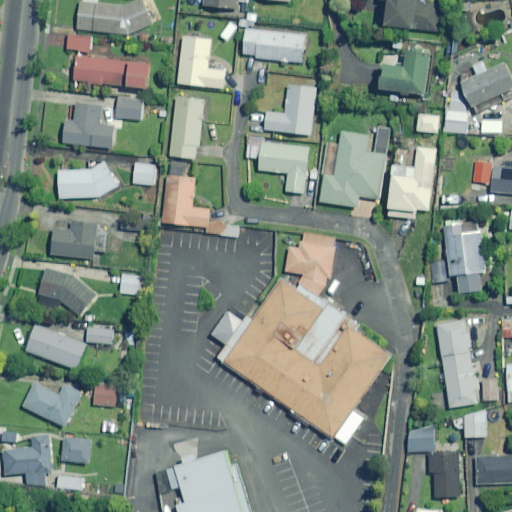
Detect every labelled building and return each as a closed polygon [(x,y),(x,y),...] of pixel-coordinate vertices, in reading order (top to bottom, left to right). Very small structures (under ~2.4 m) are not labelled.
[(147,10),(143,0),(142,0),(124,6),(80,2),(77,29),(130,35),(153,25),(150,20),(147,10)] [(204,0),(204,6),(238,10),(239,2),(247,3),(247,0),(204,0)] [(416,29),(419,4),(411,3),(410,0),(381,0),(388,1),(386,27),(416,29)] [(419,4),(416,29),(439,32),(442,6),(419,4)] [(304,36),(246,30),(243,55),(257,56),(257,59),(302,63),(304,36)] [(93,37),(70,34),(68,49),(91,52),(93,37)] [(211,40),(183,37),(179,84),(224,88),(226,71),(209,69),(211,40)] [(394,38),(392,50),(404,51),(405,39),(394,38)] [(383,68),(380,89),(425,95),(431,56),(407,52),(405,68),(384,65),(383,68)] [(151,65),(77,57),(74,81),(148,89),(151,65)] [(511,99),(511,76),(506,64),(462,83),(477,115),(511,99)] [(283,132),(310,136),(316,89),(289,86),(285,115),(266,113),(265,130),(283,132)] [(204,101),(177,98),(171,156),(196,159),(197,146),(200,146),(204,101)] [(142,102),(118,100),(117,119),(141,120),(142,102)] [(103,107),(75,104),(73,121),(65,121),(63,144),(114,148),(116,127),(102,126),(103,107)] [(469,113),(448,111),(446,132),(467,134),(469,113)] [(439,118),(420,117),(419,132),(439,133),(439,118)] [(320,175),(324,175),(323,183),(322,192),(320,202),(356,208),(358,197),(379,200),(384,161),(393,162),(395,153),(366,149),(368,136),(341,132),(339,145),(324,143),(320,175)] [(309,148),(262,143),(259,171),(289,174),(287,192),(304,194),(309,148)] [(437,150),(419,148),(416,179),(391,176),(386,216),(417,219),(418,210),(430,211),(437,150)] [(120,186),(106,163),(93,170),(59,172),(60,197),(100,197),(120,186)] [(511,167),(476,163),(473,183),(494,186),(493,191),(511,193),(511,167)] [(156,166),(135,164),(134,184),(154,185),(156,166)] [(308,169),(308,181),(318,181),(319,169),(308,169)] [(193,208),(195,179),(168,177),(163,223),(208,228),(210,210),(193,208)] [(456,207),(456,196),(439,196),(439,207),(456,207)] [(109,227),(76,223),(74,232),(54,230),(51,255),(94,260),(95,252),(106,253),(109,227)] [(464,235),(462,224),(445,227),(449,262),(432,264),(434,283),(450,282),(449,277),(458,276),(460,294),(483,292),(481,273),(487,272),(482,233),(464,235)] [(327,280),(333,240),(291,234),(285,274),(303,278),(301,286),(319,297),(327,280)] [(77,279),(46,269),(39,292),(61,302),(71,309),(69,312),(80,320),(96,296),(77,279)] [(280,280),(223,362),(328,434),(385,353),(280,280)] [(412,303),(407,288),(399,291),(404,306),(412,303)] [(417,321),(413,307),(405,309),(409,323),(417,321)] [(471,348),(466,320),(437,325),(451,409),(479,404),(469,348),(471,348)] [(88,344),(36,326),(27,352),(78,370),(88,344)] [(113,328),(88,326),(87,342),(112,344),(113,328)] [(496,378),(480,380),(483,401),(499,398),(496,378)] [(60,395),(35,383),(23,407),(66,427),(82,394),(64,386),(60,395)] [(116,386),(96,384),(94,406),(114,407),(116,386)] [(487,437),(486,413),(465,414),(467,438),(487,437)] [(17,433),(4,431),(2,441),(15,443),(17,433)] [(434,453),(434,432),(410,432),(410,453),(434,453)] [(52,438),(35,439),(35,449),(4,449),(5,475),(29,474),(29,485),(47,485),(47,474),(53,473),(52,438)] [(93,440),(64,438),(62,462),(90,464),(93,440)] [(167,467),(181,511),(255,511),(239,461),(231,464),(226,448),(167,467)] [(460,498),(459,455),(430,455),(431,476),(434,476),(435,498),(460,498)] [(511,484),(511,457),(478,458),(479,485),(511,484)] [(83,479),(60,476),(58,488),(81,491),(83,479)]
